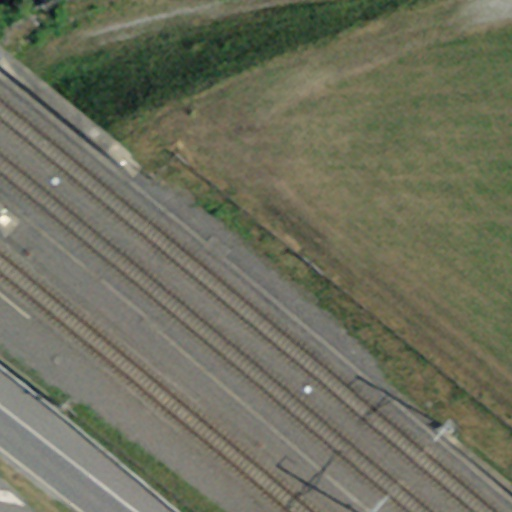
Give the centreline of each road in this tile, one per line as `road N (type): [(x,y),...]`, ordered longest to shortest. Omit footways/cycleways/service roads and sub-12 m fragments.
road 1 (track): [(287,0),(88,38),(0,95)]
road 2 (motorway): [(104,511),(0,428)]
